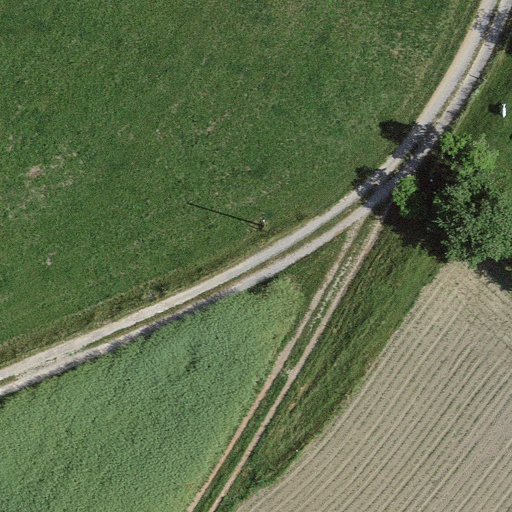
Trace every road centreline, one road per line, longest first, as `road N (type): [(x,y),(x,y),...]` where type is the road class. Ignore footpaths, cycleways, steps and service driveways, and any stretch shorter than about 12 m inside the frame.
road 1 (track): [(0,382),(164,315),(318,234),(434,132),(501,0)]
road 2 (track): [(434,132),(193,511)]
